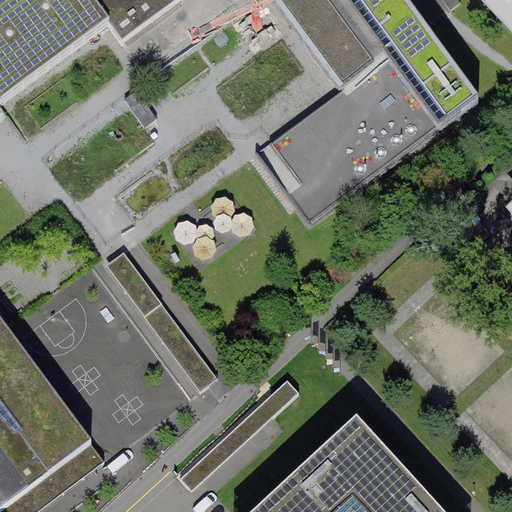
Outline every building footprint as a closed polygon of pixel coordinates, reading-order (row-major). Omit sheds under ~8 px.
[(109,28),(88,0),(0,0),(0,108),(0,109),(109,28)] [(181,0),(88,0),(109,28),(124,47),(184,3),(181,0)] [(400,0),(271,0),(343,96),(256,159),(309,230),(479,105),(400,0)] [(511,0),(497,0),(511,15),(511,0)] [(511,208),(503,216),(511,225),(511,208)] [(217,384),(124,259),(108,271),(201,395),(217,384)] [(0,511),(4,511),(91,448),(0,325),(0,511)] [(291,387),(179,484),(191,497),(303,401),(291,387)] [(438,511),(360,429),(271,511),(438,511)]
